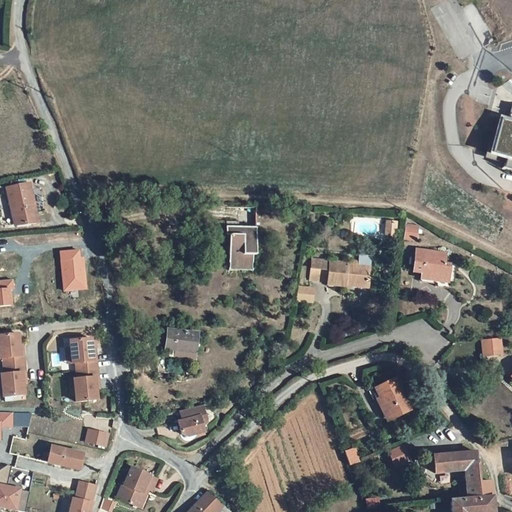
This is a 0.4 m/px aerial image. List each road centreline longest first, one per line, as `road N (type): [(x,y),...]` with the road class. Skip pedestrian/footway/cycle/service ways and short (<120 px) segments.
road 1 (residential): [(20,0),(16,35),(109,290),(125,426)]
road 2 (residential): [(185,468),(308,358),(398,333),(429,345)]
road 3 (unknown): [(112,319),(48,330),(37,344),(40,384)]
